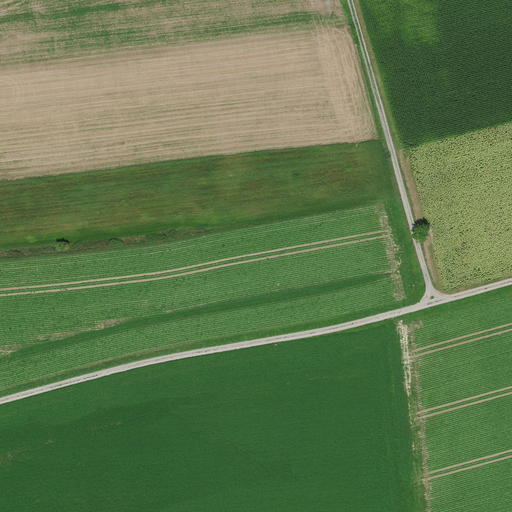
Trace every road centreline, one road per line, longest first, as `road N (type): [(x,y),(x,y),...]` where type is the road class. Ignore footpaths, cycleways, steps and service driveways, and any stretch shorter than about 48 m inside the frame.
road 1 (track): [(511,281),(314,333),(0,398)]
road 2 (track): [(433,303),(350,0)]
